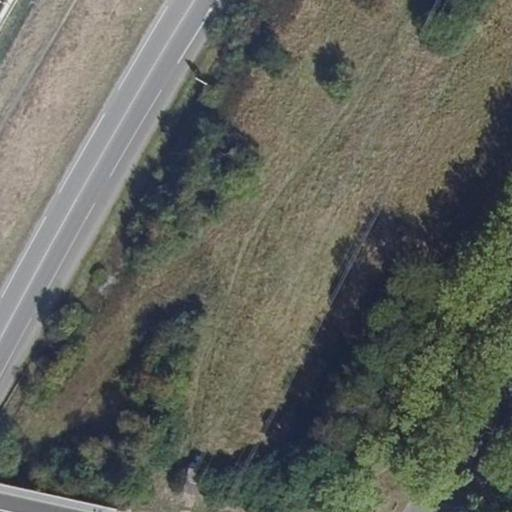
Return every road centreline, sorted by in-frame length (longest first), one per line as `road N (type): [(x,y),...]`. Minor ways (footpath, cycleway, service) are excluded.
road 1 (secondary): [(197,0),(0,340)]
road 2 (tertiary): [(511,371),(429,511)]
